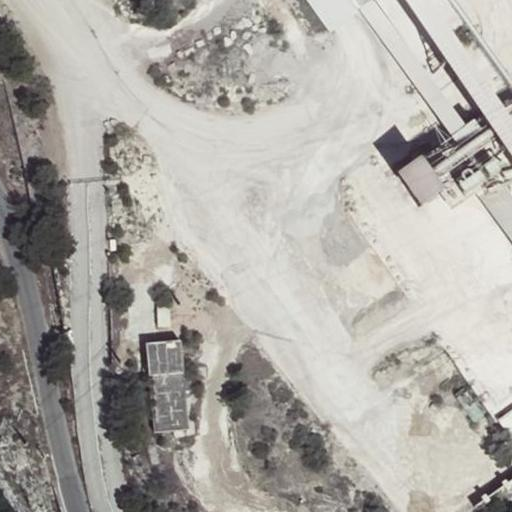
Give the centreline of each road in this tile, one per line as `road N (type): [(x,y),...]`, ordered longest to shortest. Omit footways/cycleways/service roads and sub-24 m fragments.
road 1 (unclassified): [(45,0),(93,114),(92,425),(105,511)]
road 2 (residential): [(0,202),(76,511)]
